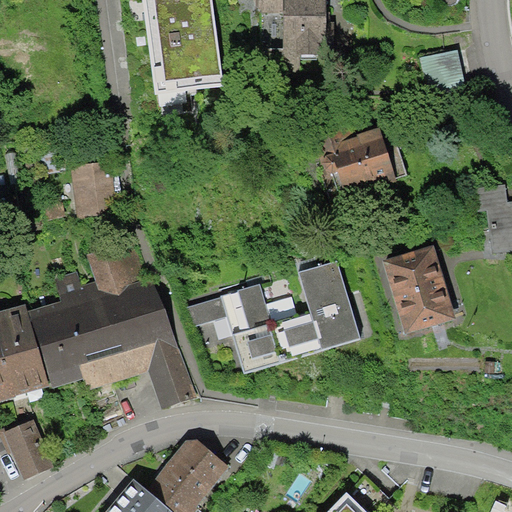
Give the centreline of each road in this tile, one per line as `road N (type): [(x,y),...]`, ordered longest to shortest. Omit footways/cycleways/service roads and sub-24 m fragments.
road 1 (residential): [(511,470),(258,425),(185,426),(128,448),(26,511)]
road 2 (residential): [(489,0),(486,24),(511,131)]
